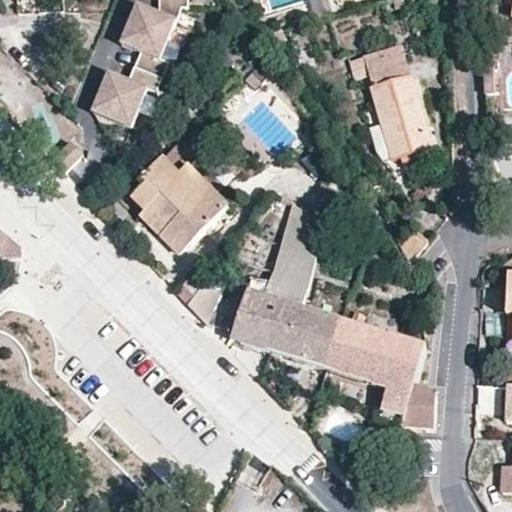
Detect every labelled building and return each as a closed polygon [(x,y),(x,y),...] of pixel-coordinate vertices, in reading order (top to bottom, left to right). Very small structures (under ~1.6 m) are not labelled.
[(183,9),(190,9),(189,0),(160,0),(160,10),(159,14),(177,22),(183,9)] [(511,0),(504,0),(500,13),(511,16),(511,0)] [(142,52),(136,66),(164,78),(171,62),(162,59),(177,22),(159,14),(139,5),(122,44),(142,52)] [(356,58),(359,72),(373,68),(374,75),(379,91),(385,90),(392,124),(387,125),(395,158),(403,157),(425,151),(433,149),(408,45),(356,58)] [(489,48),(480,48),(482,86),(497,85),(495,46),(489,46),(489,48)] [(94,111),(94,112),(135,127),(149,90),(158,94),(164,79),(164,78),(136,66),(130,81),(110,73),(94,111)] [(373,68),(359,72),(360,78),(374,75),(373,68)] [(385,90),(379,91),(387,125),(392,124),(385,90)] [(383,161),(395,158),(387,125),(373,129),(383,161)] [(182,162),(183,162),(189,156),(171,138),(135,177),(139,181),(128,194),(140,205),(165,228),(159,235),(177,252),(216,212),(173,172),(182,162)] [(77,147),(74,144),(56,161),(60,165),(77,147)] [(86,156),(77,147),(60,165),(68,173),(86,156)] [(427,163),(425,151),(403,157),(405,168),(427,163)] [(226,202),(183,162),(182,162),(173,172),(216,212),(226,202)] [(347,207),(353,198),(326,183),(310,211),(336,226),(347,207)] [(372,195),(365,183),(353,198),(361,208),(363,207),(372,195)] [(375,220),(379,207),(372,195),(363,207),(375,220)] [(165,228),(140,205),(134,211),(159,235),(165,228)] [(325,223),(295,205),(273,274),(263,296),(284,303),(301,308),(307,289),(312,277),(325,223)] [(0,241),(19,241),(0,224),(0,241)] [(19,241),(0,241),(0,264),(22,263),(19,241)] [(188,274),(173,291),(188,304),(202,286),(202,284),(188,274)] [(202,286),(188,304),(206,325),(218,299),(202,286)] [(284,303),(263,296),(246,291),(231,340),(269,352),(284,303)] [(326,369),(342,320),(301,308),(284,303),(269,352),(326,369)] [(414,383),(425,347),(342,320),(326,369),(387,389),(379,418),(402,425),(414,383)] [(436,390),(414,383),(402,425),(401,426),(405,427),(405,428),(435,429),(436,390)] [(90,486),(106,484),(100,448),(84,451),(90,486)] [(511,467),(503,467),(503,492),(511,492),(511,467)]
